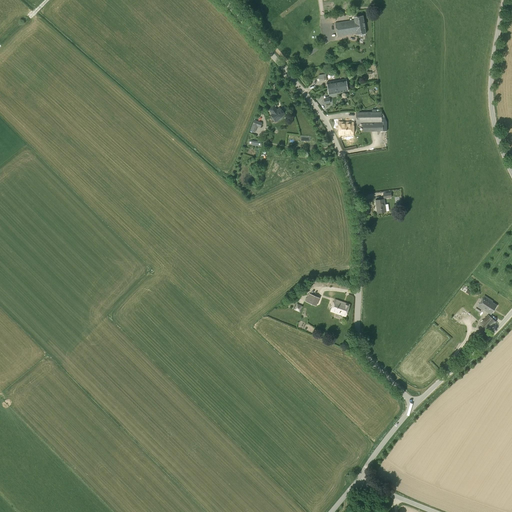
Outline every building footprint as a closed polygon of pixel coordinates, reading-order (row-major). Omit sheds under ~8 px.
[(365,33),(362,16),(354,17),(354,20),(335,23),(337,36),(356,33),(357,35),(365,33)] [(327,88),(347,85),(346,79),(326,83),(327,88)] [(347,85),(327,88),(328,94),(348,91),(347,85)] [(277,110),(273,106),(269,110),(272,114),(271,115),(276,122),(278,120),(279,120),(280,121),(283,119),(283,117),(282,117),(285,114),(280,108),(277,110)] [(381,122),(381,112),(356,112),(356,123),(363,123),(363,131),(383,131),(383,122),(381,122)] [(260,128),(262,123),(254,120),(250,130),(255,132),(257,126),(260,128)] [(352,135),(353,123),(339,123),(339,135),(352,135)] [(377,213),(386,212),(384,199),(375,200),(377,213)] [(316,306),(319,298),(309,293),(305,301),(316,306)] [(490,314),(496,305),(491,302),(492,301),(484,296),(477,307),(475,309),(479,312),(481,309),(483,310),(483,309),(490,314)] [(345,316),(349,304),(334,299),(330,311),(345,316)] [(487,331),(496,322),(488,315),(479,324),(487,331)]
